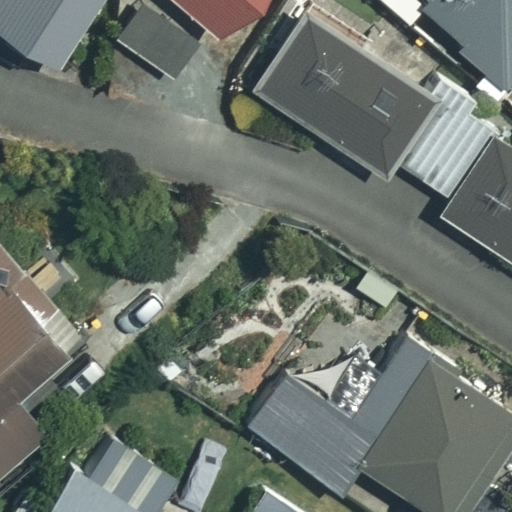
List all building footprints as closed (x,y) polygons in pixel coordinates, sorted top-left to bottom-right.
[(102,0),(0,0),(0,28),(54,68),(102,0)] [(254,0),(173,0),(218,40),(254,0)] [(511,0),(422,0),(417,6),(502,81),(511,70),(511,0)] [(391,157),(430,101),(302,12),(251,87),(378,176),(391,157)] [(430,101),(391,157),(446,196),(490,132),(435,94),(430,101)] [(511,146),(490,132),(446,196),(436,211),(511,263),(511,146)] [(83,339),(0,241),(0,468),(44,432),(15,398),(83,339)] [(381,371),(355,353),(322,400),(284,373),(248,424),(343,491),(362,463),(431,511),(458,511),(511,435),(511,414),(403,339),(381,371)] [(157,511),(176,486),(97,431),(41,511),(157,511)] [(300,511),(263,489),(248,511),(300,511)]
